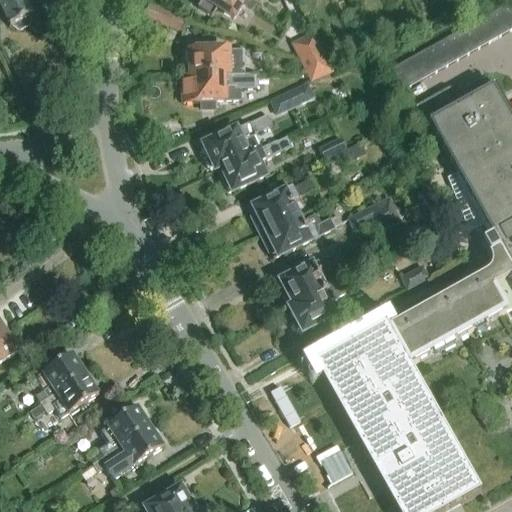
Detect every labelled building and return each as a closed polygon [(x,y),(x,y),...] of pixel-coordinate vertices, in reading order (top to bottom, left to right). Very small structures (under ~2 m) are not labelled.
[(25,0),(0,0),(0,6),(10,28),(11,27),(19,32),(30,27),(30,18),(32,18),(26,3),(25,0)] [(256,4),(249,0),(201,0),(203,1),(198,8),(212,18),(217,10),(233,21),(243,4),(252,10),(256,4)] [(511,35),(511,33),(511,7),(511,6),(499,13),(511,35)] [(486,20),(498,42),(511,35),(499,13),(486,20)] [(183,21),(173,18),(169,29),(179,33),(183,21)] [(486,49),(498,42),(486,20),(473,27),(486,49)] [(473,56),(486,49),(473,27),(461,34),(473,56)] [(448,41),(460,63),(473,56),(461,34),(448,41)] [(314,35),(303,41),(312,58),(322,53),(314,35)] [(303,41),(293,46),(302,63),(312,58),(303,41)] [(460,63),(448,41),(436,48),(448,70),(460,63)] [(244,70),(243,53),(229,53),(215,53),(215,44),(196,44),(196,54),(188,54),(188,68),(191,67),(191,79),(244,78),(244,70)] [(435,77),(448,70),(436,48),(423,55),(435,77)] [(302,63),(307,74),(328,64),(322,53),(312,58),(302,63)] [(435,77),(423,55),(410,62),(423,84),(435,77)] [(410,62),(389,74),(401,95),(423,84),(410,62)] [(333,74),(328,64),(307,74),(312,84),(333,74)] [(257,92),(257,78),(244,78),(191,79),(186,79),(186,89),(184,91),(184,102),(186,104),(200,104),(200,107),(215,106),(215,104),(225,104),(240,104),(240,92),(257,92)] [(307,87),(270,104),(277,119),(314,101),(307,87)] [(385,325),(313,365),(394,511),(449,511),(479,495),(409,369),(504,317),(489,290),(511,276),(511,121),(494,89),(468,103),(462,92),(451,89),(420,106),(431,126),(435,124),(442,136),(437,138),(459,178),(448,184),(468,233),(486,227),(493,240),(480,247),(494,272),(388,331),(385,325)] [(216,173),(217,172),(260,152),(260,151),(255,141),(259,139),(258,138),(266,135),(265,133),(272,129),(266,117),(203,147),(209,160),(207,163),(210,170),(215,171),(216,173)] [(347,154),(347,153),(341,142),(320,153),(326,164),(339,157),(347,154)] [(260,151),(260,152),(217,172),(229,198),(265,180),(259,167),(291,151),(288,143),(273,150),(271,146),(260,151)] [(347,154),(339,157),(345,169),(364,159),(359,148),(347,154)] [(316,192),(311,182),(249,212),(253,219),(251,220),(260,238),(298,220),(291,207),(299,203),(298,201),(316,192)] [(390,201),(347,223),(354,237),(372,227),(379,239),(404,226),(390,201)] [(298,220),(260,238),(268,255),(270,254),(274,262),(336,232),(331,222),(312,231),(311,229),(304,232),(298,220)] [(280,293),(289,311),(325,294),(324,292),(318,280),(325,277),(324,275),(345,264),(340,254),(319,265),(319,264),(280,283),(284,291),(280,293)] [(424,270),(401,282),(408,295),(431,283),(424,270)] [(324,292),(325,294),(289,311),(295,323),(291,325),(297,338),(334,319),(327,306),(351,294),(344,282),(324,292)] [(4,333),(0,335),(0,364),(18,353),(4,333)] [(35,399),(40,406),(85,377),(82,372),(84,371),(76,359),(74,361),(72,356),(53,369),(49,368),(42,373),(44,375),(34,381),(42,393),(35,399)] [(85,377),(40,406),(40,408),(30,415),(35,422),(45,415),(47,417),(55,412),(61,421),(70,415),(71,416),(78,412),(79,409),(98,397),(85,377)] [(92,468),(150,430),(147,424),(149,423),(142,412),(139,413),(137,410),(99,434),(108,447),(87,461),(92,468)] [(104,472),(112,483),(163,450),(150,430),(92,468),(98,476),(104,472)] [(181,492),(179,490),(141,511),(192,511),(187,503),(189,500),(184,493),(181,492)]
